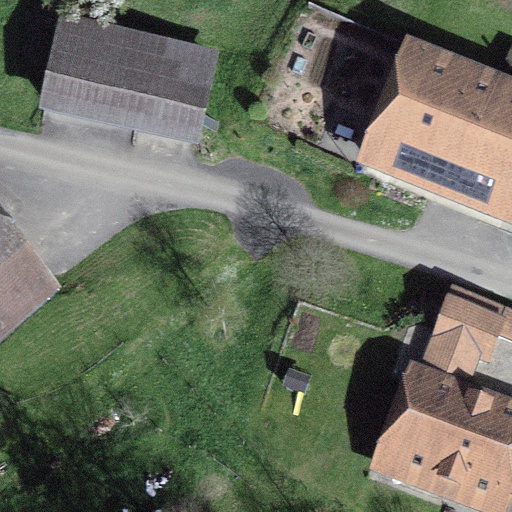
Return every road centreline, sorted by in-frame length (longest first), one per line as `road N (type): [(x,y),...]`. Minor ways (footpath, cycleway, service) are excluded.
road 1 (unclassified): [(0,142),(511,282)]
road 2 (track): [(96,393),(282,218)]
